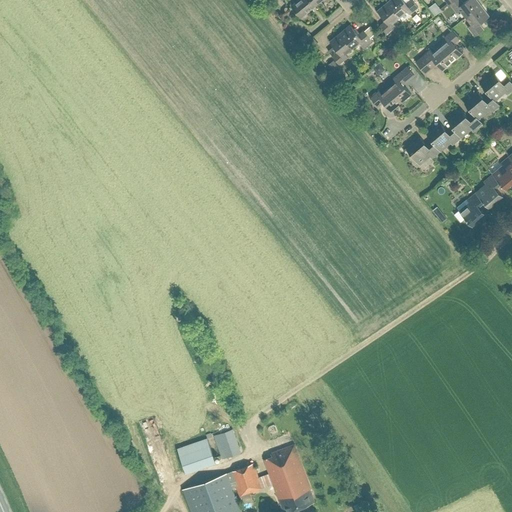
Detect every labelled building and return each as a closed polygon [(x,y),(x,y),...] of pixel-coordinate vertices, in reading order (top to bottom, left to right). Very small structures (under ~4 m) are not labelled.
[(297,0),(291,5),(301,17),(315,5),(310,0),(297,0)] [(402,0),(388,0),(387,2),(399,16),(406,10),(409,14),(417,7),(411,0),(407,0),(404,3),(402,0)] [(461,0),(453,0),(449,3),(456,12),(460,9),(465,17),(481,5),(476,0),(465,0),(463,2),(461,0)] [(376,10),(384,19),(379,24),(386,33),(395,25),(392,22),(399,16),(387,2),(376,10)] [(489,16),(481,5),(465,17),(471,24),(467,27),(474,36),(483,29),(479,23),(489,16)] [(373,41),(363,29),(357,34),(349,24),(339,33),(351,48),(358,42),(364,49),(373,41)] [(446,40),(439,46),(452,61),(462,53),(454,43),(459,39),(452,30),(443,37),(446,40)] [(344,53),(351,48),(339,33),(329,41),(337,51),(331,55),(339,64),(347,57),(344,53)] [(404,54),(410,49),(405,44),(400,49),(404,54)] [(429,66),(435,62),(442,70),(452,61),(439,46),(433,52),(430,49),(415,61),(425,73),(431,68),(429,66)] [(328,65),(333,71),(338,67),(333,60),(328,65)] [(406,66),(401,71),(392,78),(395,82),(388,87),(401,102),(411,94),(403,84),(414,75),(406,66)] [(481,84),(490,95),(493,98),(502,90),(506,94),(511,88),(511,82),(506,76),(501,81),(494,73),(481,84)] [(391,111),(401,102),(388,87),(381,93),(378,90),(370,97),(377,106),(383,101),(391,111)] [(465,103),(473,113),(476,116),(485,109),(489,113),(498,105),(493,98),(490,95),(485,99),(478,91),(465,103)] [(370,105),(364,110),(370,116),(375,111),(370,105)] [(448,121),(453,127),(459,134),(469,126),(472,131),(482,123),(476,116),(473,113),(468,118),(461,110),(448,121)] [(427,135),(432,141),(438,148),(448,140),(452,144),(461,136),(459,134),(453,127),(447,131),(440,123),(427,135)] [(406,148),(418,162),(428,153),(431,158),(440,150),(438,148),(432,141),(427,145),(420,137),(406,148)] [(504,167),(494,175),(500,183),(505,189),(511,183),(511,169),(511,158),(510,157),(508,155),(500,162),(504,167)] [(486,185),(477,194),(484,202),(488,207),(502,196),(495,188),(500,183),(494,175),(492,173),(483,181),(486,185)] [(470,203),(460,212),(472,226),(485,214),(479,206),(484,202),(477,194),(475,192),(466,199),(470,203)] [(276,417),(281,430),(293,427),(288,413),(276,417)] [(168,444),(177,472),(247,448),(238,421),(168,444)] [(272,456),(264,459),(283,511),(286,511),(289,511),(300,511),(299,508),(314,502),(310,490),(311,489),(295,444),(271,452),(272,456)] [(194,485),(204,511),(240,511),(231,487),(236,486),(240,496),(263,488),(254,463),(231,471),(226,473),(194,485)]
